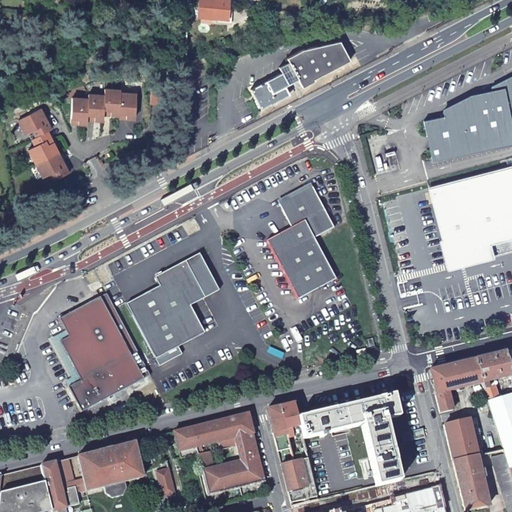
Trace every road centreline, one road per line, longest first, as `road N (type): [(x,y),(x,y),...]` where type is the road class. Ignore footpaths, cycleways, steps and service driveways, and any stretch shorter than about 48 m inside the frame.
road 1 (primary): [(0,284),(328,116)]
road 2 (residential): [(408,365),(396,347),(350,159),(328,116)]
road 3 (residential): [(254,403),(0,465)]
road 4 (primary): [(319,99),(109,209)]
road 5 (primary): [(511,1),(319,99)]
road 6 (primary): [(328,116),(511,20)]
road 7 (residential): [(408,365),(254,403)]
road 8 (residential): [(453,511),(423,391),(408,365)]
road 9 (primary): [(109,209),(0,264)]
